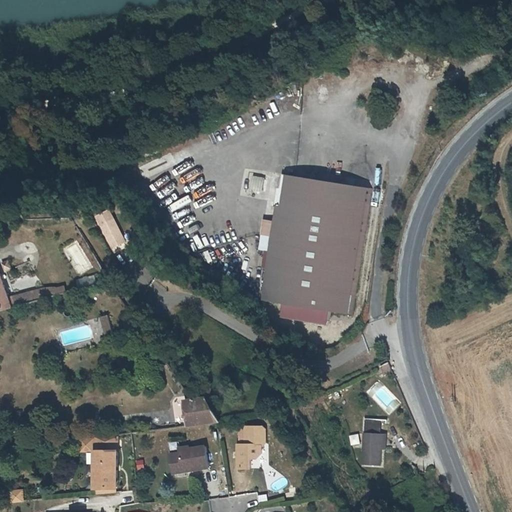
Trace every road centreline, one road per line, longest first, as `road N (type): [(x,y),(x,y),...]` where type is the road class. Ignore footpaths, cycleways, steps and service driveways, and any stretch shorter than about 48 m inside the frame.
road 1 (secondary): [(471,511),(408,331),(410,259),(449,161),(511,102)]
road 2 (track): [(323,0),(140,96),(0,112)]
